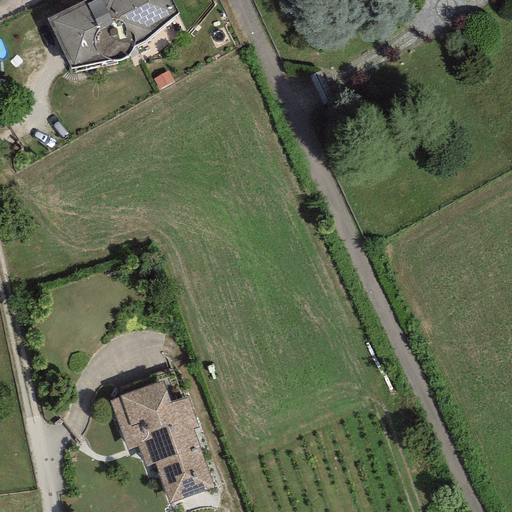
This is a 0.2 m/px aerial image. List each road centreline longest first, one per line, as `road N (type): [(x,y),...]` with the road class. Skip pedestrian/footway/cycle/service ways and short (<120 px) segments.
road 1 (residential): [(475,511),(237,0)]
road 2 (residential): [(68,511),(51,415),(0,255)]
